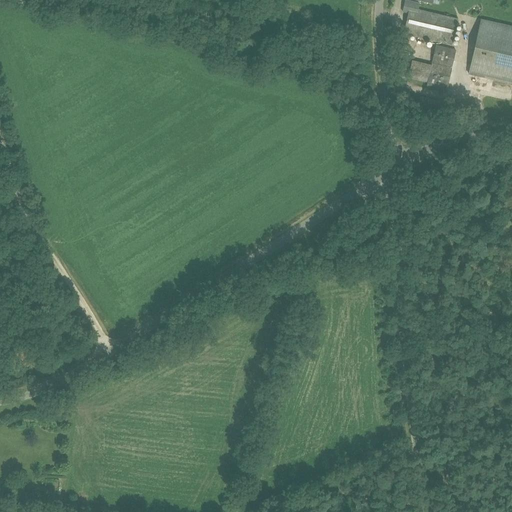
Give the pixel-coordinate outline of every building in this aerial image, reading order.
[(403,12),(409,13),(404,33),(452,44),(458,19),(418,10),(419,3),(405,0),(403,12)] [(511,27),(481,20),(468,75),(511,84),(511,27)] [(454,34),(457,39),(464,36),(461,30),(454,34)] [(427,83),(426,87),(446,91),(451,69),(443,67),(444,65),(451,67),(455,51),(435,46),(432,62),(439,64),(439,65),(431,64),(431,66),(411,62),(408,78),(427,83)] [(443,103),(419,98),(415,115),(439,121),(443,103)]
